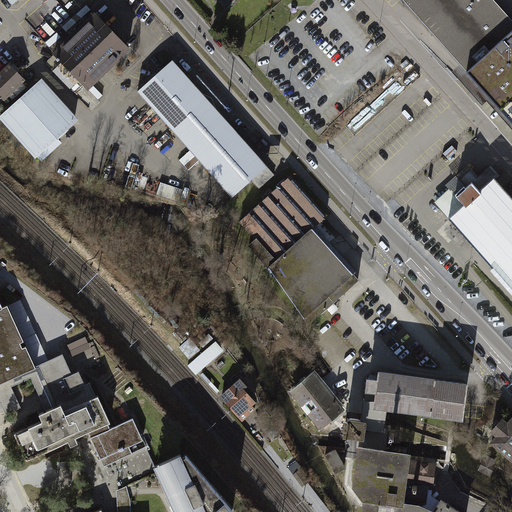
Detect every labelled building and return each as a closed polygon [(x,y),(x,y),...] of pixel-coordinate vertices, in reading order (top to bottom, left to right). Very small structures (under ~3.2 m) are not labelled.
[(202,0),(215,14),(229,0),(202,0)] [(392,0),(462,78),(511,32),(511,21),(492,0),(392,0)] [(126,56),(93,20),(50,58),(83,95),(126,56)] [(511,32),(462,78),(511,137),(511,32)] [(0,105),(22,82),(5,66),(0,71),(0,105)] [(171,67),(134,96),(230,203),(267,170),(171,67)] [(75,124),(37,84),(0,116),(0,128),(31,164),(75,124)] [(449,190),(435,203),(511,289),(511,197),(496,180),(500,176),(491,166),(479,177),(472,169),(460,180),(457,176),(446,186),(449,190)] [(326,220),(292,179),(236,225),(263,274),(295,316),(347,273),(313,232),(326,220)] [(358,285),(347,273),(295,316),(305,328),(358,285)] [(0,378),(29,365),(20,346),(16,348),(13,341),(17,339),(0,302),(0,378)] [(68,344),(72,354),(90,347),(87,337),(68,344)] [(190,358),(200,350),(191,338),(180,346),(190,358)] [(212,347),(192,365),(199,373),(219,355),(212,347)] [(56,357),(0,383),(0,406),(4,416),(18,409),(8,386),(28,377),(42,405),(31,410),(35,419),(7,432),(21,460),(61,441),(64,445),(72,441),(70,437),(104,421),(86,382),(81,384),(75,372),(66,376),(56,357)] [(286,390),(320,427),(342,406),(313,371),(286,390)] [(375,411),(465,422),(470,386),(379,375),(375,411)] [(238,378),(217,395),(241,423),(257,408),(243,391),(247,388),(238,378)] [(457,511),(435,493),(439,466),(412,462),(413,454),(382,450),(388,413),(364,409),(362,423),(347,421),(344,440),(360,442),(353,487),(364,503),(363,511),(457,511)] [(492,442),(511,459),(511,418),(508,423),(502,418),(492,430),(497,435),(492,442)] [(336,474),(347,469),(337,449),(326,454),(336,474)] [(171,450),(143,464),(168,511),(217,511),(223,507),(171,450)] [(485,459),(481,457),(480,460),(476,470),(489,476),(494,467),(495,464),(493,463),(494,459),(487,455),(485,459)] [(118,511),(131,511),(130,487),(117,488),(118,511)]
